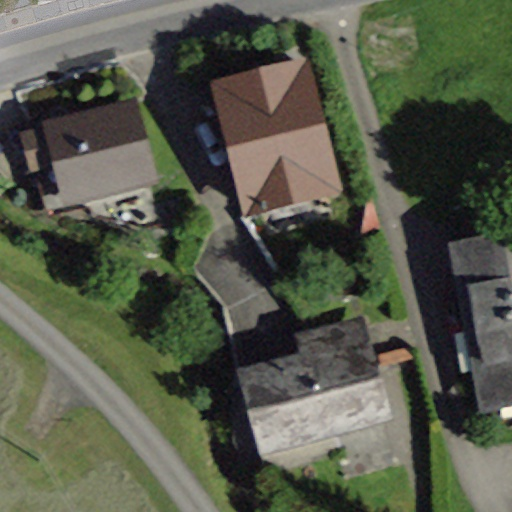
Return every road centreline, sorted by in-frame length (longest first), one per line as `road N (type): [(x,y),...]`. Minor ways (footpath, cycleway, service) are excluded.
road 1 (unclassified): [(0,305),(47,345),(186,511)]
road 2 (secondary): [(0,61),(261,0)]
